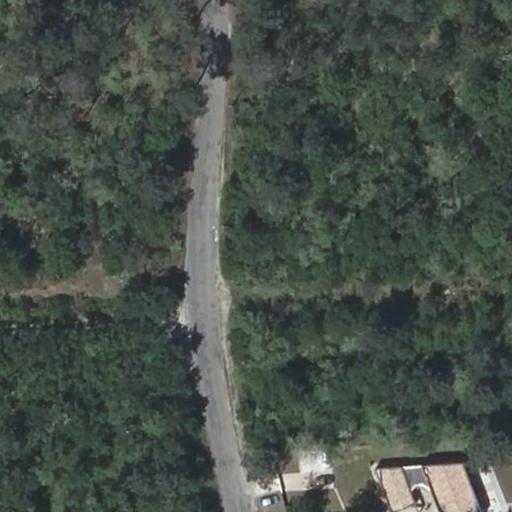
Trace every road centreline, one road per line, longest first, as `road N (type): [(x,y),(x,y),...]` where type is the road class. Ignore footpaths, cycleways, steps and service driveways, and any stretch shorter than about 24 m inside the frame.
road 1 (unclassified): [(242,511),(203,336),(200,236),(215,0)]
road 2 (unknown): [(202,310),(0,326)]
